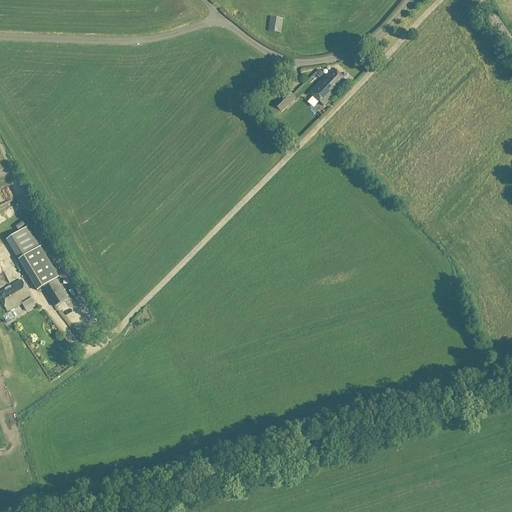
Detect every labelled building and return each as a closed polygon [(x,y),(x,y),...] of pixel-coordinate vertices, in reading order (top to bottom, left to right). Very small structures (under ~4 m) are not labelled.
[(279,33),(282,19),(271,17),(269,31),(279,33)] [(333,68),(322,79),(336,93),(347,82),(333,68)] [(323,106),(336,93),(322,79),(309,92),(323,106)] [(268,119),(291,95),(287,91),(264,116),(268,119)] [(295,99),(291,95),(268,119),(271,123),(281,113),(295,99)] [(59,277),(40,248),(28,227),(6,240),(37,291),(44,287),(55,307),(68,299),(56,279),(58,278),(59,277)] [(32,298),(22,280),(6,288),(0,291),(0,301),(6,312),(32,298)] [(10,312),(2,316),(7,324),(15,320),(10,312)]
